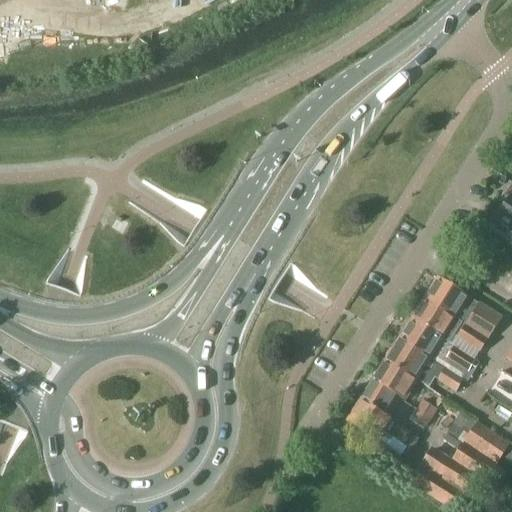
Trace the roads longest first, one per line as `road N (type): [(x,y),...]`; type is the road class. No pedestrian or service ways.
road 1 (residential): [(455,25),(496,72),(503,117),(306,432)]
road 2 (primary): [(245,290),(334,149),(455,25)]
road 3 (primary): [(441,9),(307,121),(225,242)]
road 4 (primary): [(150,511),(197,488),(218,456),(223,364),(245,290)]
road 5 (primary): [(225,242),(155,294),(111,312),(64,317),(0,302)]
road 6 (primary): [(122,488),(167,480),(192,457),(205,410),(191,373)]
road 7 (primary): [(225,242),(156,348)]
road 8 (primary): [(57,393),(82,461),(122,488)]
